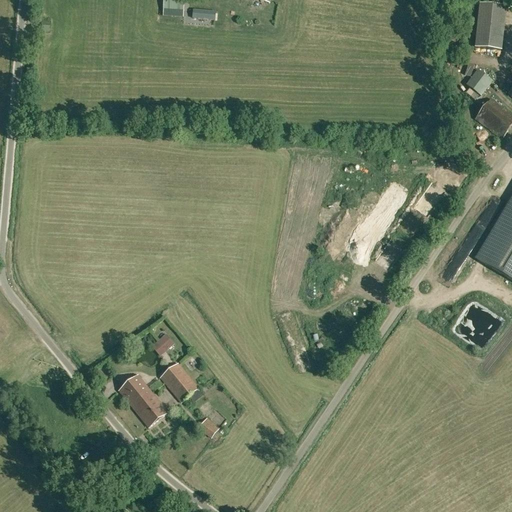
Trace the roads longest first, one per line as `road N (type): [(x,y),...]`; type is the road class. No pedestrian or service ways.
road 1 (unclassified): [(262,511),(511,142)]
road 2 (tertiary): [(209,511),(147,460),(0,279)]
road 3 (tertiary): [(0,254),(23,0)]
